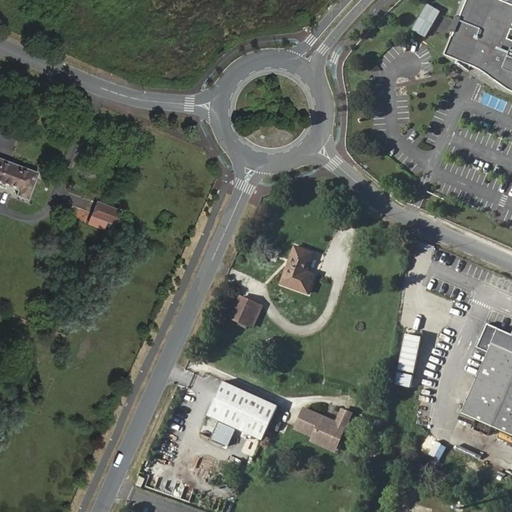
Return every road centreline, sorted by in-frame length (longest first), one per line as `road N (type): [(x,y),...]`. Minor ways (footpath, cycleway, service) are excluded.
road 1 (tertiary): [(98,511),(256,161)]
road 2 (unclassified): [(219,110),(133,98),(0,42)]
road 3 (unclassified): [(511,260),(388,205),(319,141)]
